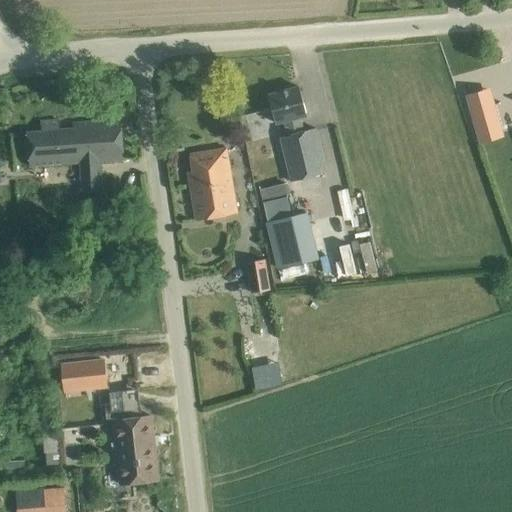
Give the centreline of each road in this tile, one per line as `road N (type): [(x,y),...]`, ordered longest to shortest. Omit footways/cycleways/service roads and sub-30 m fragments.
road 1 (unclassified): [(200,511),(145,47)]
road 2 (unclassified): [(145,47),(511,13)]
road 3 (unclassified): [(0,61),(145,47)]
